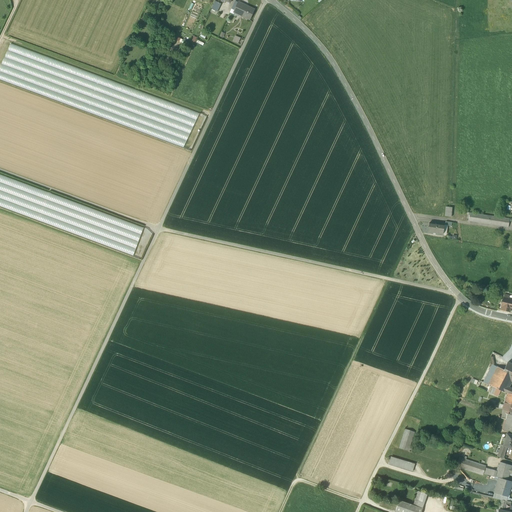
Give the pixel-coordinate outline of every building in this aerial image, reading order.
[(221,4),(215,1),(211,9),(217,12),(221,4)] [(254,9),(238,2),(238,3),(234,11),(234,13),(238,15),(239,13),(250,18),(254,9)] [(9,46),(0,70),(0,82),(187,146),(199,110),(9,46)] [(135,255),(145,224),(0,176),(0,204),(9,208),(9,206),(24,211),(23,213),(30,215),(29,216),(35,218),(35,219),(90,237),(98,240),(102,241),(102,242),(105,243),(105,245),(135,255)] [(446,207),(445,217),(451,217),(453,208),(446,207)] [(510,219),(470,213),(468,221),(508,227),(510,219)] [(444,225),(430,223),(428,233),(442,235),(444,225)] [(504,299),(504,298),(501,310),(509,312),(510,306),(507,305),(508,300),(504,299)] [(511,364),(508,362),(504,371),(503,371),(505,372),(511,375),(511,364)] [(489,364),(481,381),(493,387),(496,380),(493,378),(496,372),(504,375),(505,372),(503,371),(504,371),(489,364)] [(504,375),(496,372),(493,378),(496,380),(493,387),(503,392),(506,387),(509,381),(511,375),(505,372),(504,375)] [(511,394),(507,394),(502,410),(510,412),(511,413),(511,394)] [(405,429),(399,448),(412,453),(414,449),(410,448),(415,432),(405,429)] [(511,435),(507,434),(505,439),(503,438),(502,441),(504,442),(503,446),(511,449),(511,435)] [(415,464),(391,457),(388,465),(412,472),(415,464)] [(486,467),(459,458),(458,461),(457,464),(456,467),(483,476),(486,467)] [(511,466),(500,462),(499,465),(498,465),(497,468),(498,469),(497,472),(495,477),(497,478),(507,481),(509,474),(511,468),(511,466)] [(511,482),(497,478),(493,493),(495,493),(502,495),(508,497),(510,489),(511,489),(511,482)] [(427,495),(418,491),(414,501),(424,504),(427,495)] [(413,505),(399,500),(395,511),(420,511),(421,511),(422,509),(413,505)] [(424,504),(414,501),(413,505),(422,509),(424,504)]
